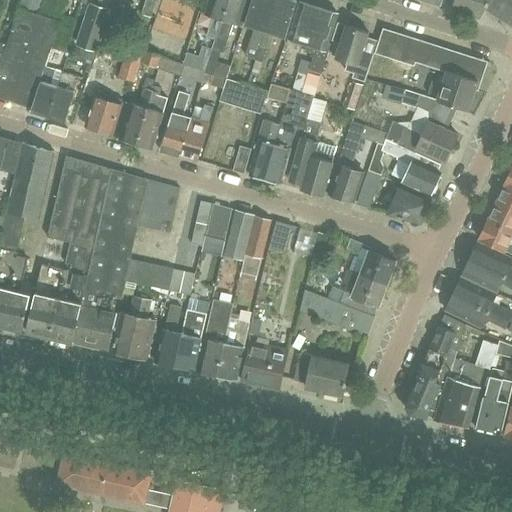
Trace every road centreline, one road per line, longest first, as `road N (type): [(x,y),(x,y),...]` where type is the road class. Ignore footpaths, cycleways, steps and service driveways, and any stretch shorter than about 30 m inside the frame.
road 1 (residential): [(435,253),(0,122)]
road 2 (unclassified): [(369,442),(0,355)]
road 3 (residential): [(369,442),(378,396),(435,253)]
road 4 (residential): [(435,253),(511,104)]
road 5 (residential): [(511,46),(371,0)]
road 6 (unclassified): [(511,475),(369,442)]
